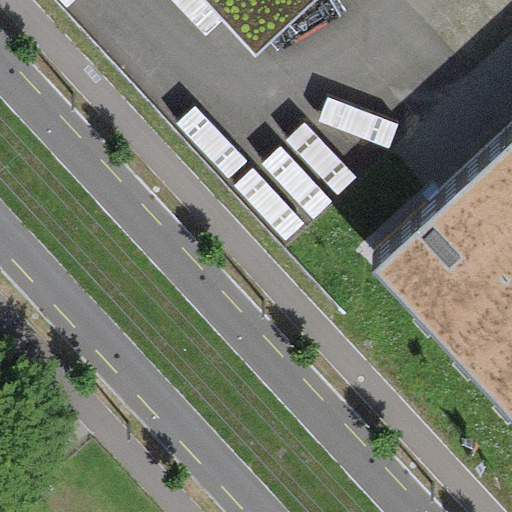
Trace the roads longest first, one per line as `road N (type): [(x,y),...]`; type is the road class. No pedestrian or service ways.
road 1 (primary): [(424,511),(0,55)]
road 2 (primary): [(0,224),(265,511)]
